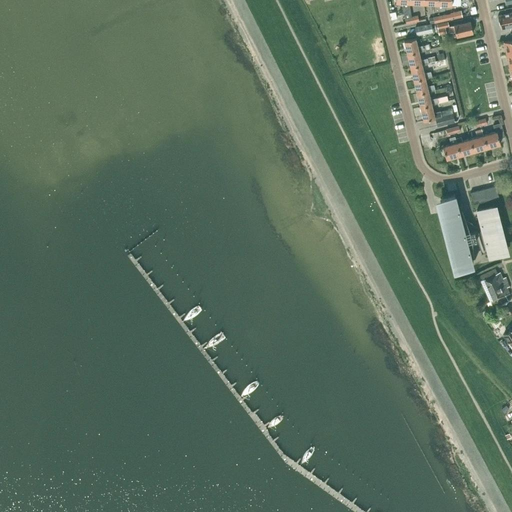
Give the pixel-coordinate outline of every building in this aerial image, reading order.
[(409,3),(410,3),(410,0),(395,0),(396,2),(402,2),(402,6),(405,19),(411,17),(409,5),(409,3)] [(437,4),(437,6),(438,10),(444,9),(444,4),(459,5),(459,0),(437,0),(438,4),(437,4)] [(461,10),(451,12),(452,13),(453,19),(462,16),(461,11),(461,10)] [(511,11),(498,15),(501,28),(511,25),(511,11)] [(439,35),(446,33),(445,26),(449,26),(447,21),(436,23),(437,25),(439,35)] [(454,25),(449,26),(451,32),(455,31),(456,36),(473,32),(470,21),(454,25)] [(430,23),(415,27),(417,36),(433,32),(431,23),(430,23)] [(425,50),(424,45),(417,46),(415,38),(404,40),(408,54),(419,51),(425,50)] [(422,65),(422,64),(428,63),(427,58),(421,59),(419,51),(408,54),(411,67),(422,65)] [(425,77),(432,76),(440,74),(439,69),(430,71),(424,73),(422,65),(411,67),(414,80),(425,78),(425,77)] [(434,88),(433,84),(427,85),(425,78),(414,80),(417,93),(428,91),(428,90),(434,88)] [(430,98),(428,91),(417,93),(421,107),(431,104),(446,100),(445,96),(437,97),(430,99),(430,98)] [(424,120),(434,118),(434,117),(438,116),(441,116),(440,111),(433,112),(431,104),(421,107),(424,120)] [(437,125),(455,121),(452,113),(449,113),(441,116),(438,116),(435,117),(437,125)] [(485,118),(473,121),(475,127),(487,124),(485,118)] [(501,122),(493,125),(495,131),(483,134),(487,147),(500,143),(499,138),(505,136),(501,122)] [(459,125),(446,129),(448,134),(460,131),(459,125)] [(477,136),(470,138),(473,151),(487,147),(483,134),(482,129),(475,130),(477,136)] [(449,137),(451,143),(443,146),(446,159),(460,155),(456,138),(455,136),(449,137)] [(461,136),(456,138),(460,155),(473,151),(470,138),(463,140),(461,136)] [(496,185),(489,187),(492,199),(499,197),(496,185)] [(492,199),(489,187),(483,189),(486,201),(492,199)] [(486,201),(483,189),(477,190),(480,202),(486,201)] [(480,202),(477,190),(470,192),(473,204),(480,202)] [(458,204),(456,193),(435,199),(453,271),(473,265),(471,257),(474,256),(472,239),(477,238),(481,253),(487,252),(488,258),(508,252),(496,203),(475,209),(477,215),(475,215),(477,224),(467,224),(460,204),(458,204)] [(480,279),(486,291),(508,281),(506,276),(502,277),(500,271),(497,273),(495,267),(474,277),(476,280),(480,279)] [(509,285),(508,281),(486,291),(490,301),(493,307),(508,300),(505,294),(509,293),(506,287),(509,285)] [(507,305),(494,311),(498,318),(511,312),(507,305)] [(491,331),(496,337),(500,334),(496,328),(491,331)] [(509,331),(503,334),(508,341),(511,338),(511,329),(509,331)]
